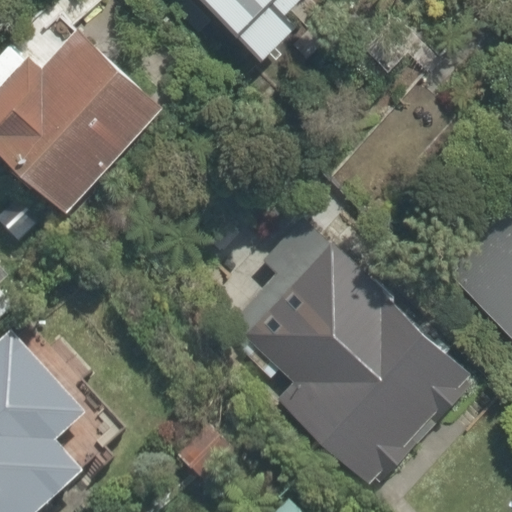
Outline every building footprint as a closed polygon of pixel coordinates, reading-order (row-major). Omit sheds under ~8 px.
[(0,135),(74,202),(169,97),(84,19),(48,58),(34,45),(27,53),(15,42),(0,57),(0,135)] [(377,470),(385,477),(422,438),(415,431),(435,410),(440,415),(477,376),(471,370),(476,364),(336,232),(333,235),(307,211),(266,254),(282,269),(237,318),(297,375),(281,392),(371,477),(377,470)] [(511,230),(473,277),(511,308),(511,230)] [(0,287),(13,276),(0,262),(0,287)] [(174,449),(207,484),(239,454),(206,419),(174,449)] [(0,511),(68,511),(23,468),(0,491),(0,511)]
